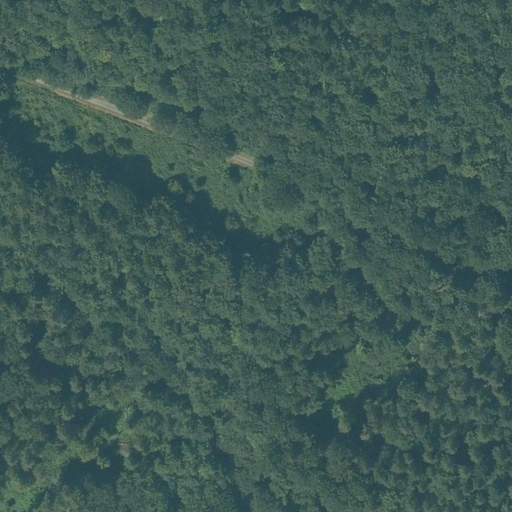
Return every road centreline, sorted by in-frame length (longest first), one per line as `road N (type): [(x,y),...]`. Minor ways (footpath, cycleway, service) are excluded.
road 1 (track): [(330,186),(0,57)]
road 2 (track): [(330,186),(199,511)]
road 3 (track): [(406,0),(330,186)]
road 4 (track): [(511,260),(330,186)]
